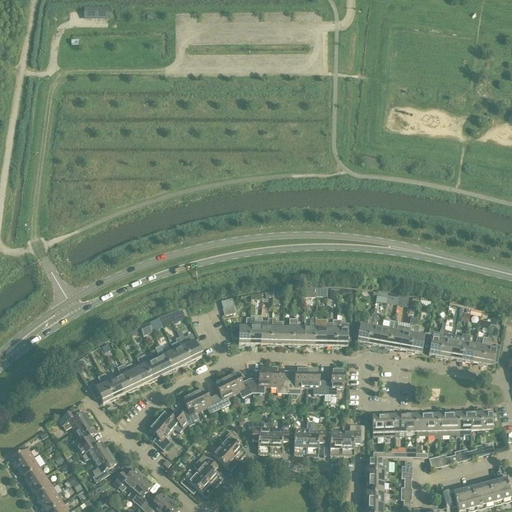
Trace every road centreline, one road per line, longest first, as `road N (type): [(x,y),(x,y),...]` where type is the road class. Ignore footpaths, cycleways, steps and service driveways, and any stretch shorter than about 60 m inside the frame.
road 1 (residential): [(499,381),(373,358),(246,358),(225,365),(166,393),(128,440),(200,511)]
road 2 (secondary): [(427,255),(350,237),(243,239),(176,253),(68,302)]
road 3 (secondary): [(75,314),(184,267),(260,251),(427,255)]
road 4 (track): [(6,253),(193,189),(342,170)]
road 5 (residential): [(353,511),(353,470),(251,467),(211,511)]
road 6 (track): [(21,73),(0,210)]
